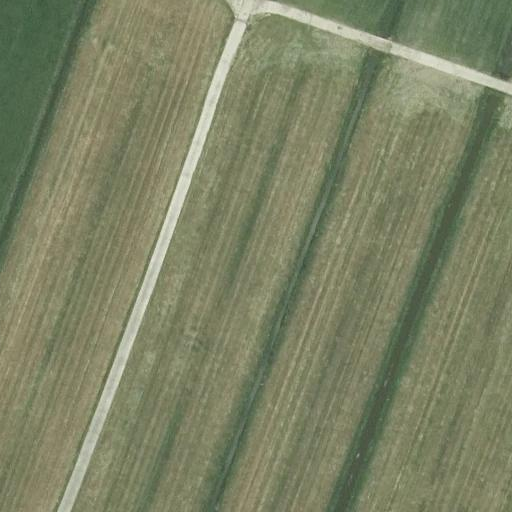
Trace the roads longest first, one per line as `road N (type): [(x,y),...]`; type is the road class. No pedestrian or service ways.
road 1 (track): [(67,511),(257,0)]
road 2 (track): [(511,79),(267,0)]
